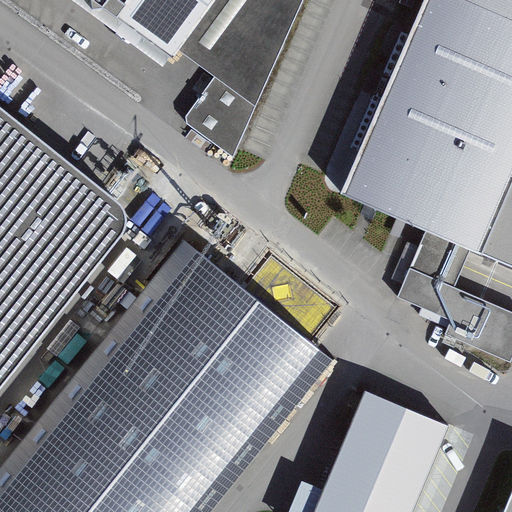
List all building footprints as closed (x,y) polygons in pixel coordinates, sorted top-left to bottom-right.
[(232,157),(257,102),(302,0),(90,0),(92,9),(103,7),(116,17),(118,15),(172,55),(179,45),(221,75),(186,123),(232,157)] [(510,361),(511,356),(511,311),(454,286),(470,248),(482,253),(511,183),(511,0),(423,0),(340,192),(426,229),(397,296),(451,319),(445,333),(510,361)] [(0,339),(114,197),(0,106),(0,339)] [(511,183),(482,253),(511,266),(511,183)] [(184,511),(316,346),(198,252),(0,500),(0,511),(184,511)] [(411,511),(448,424),(365,389),(313,511),(411,511)] [(511,511),(511,488),(502,511),(511,511)]
